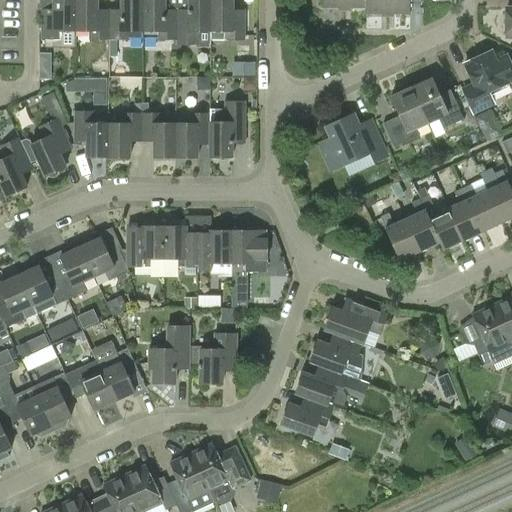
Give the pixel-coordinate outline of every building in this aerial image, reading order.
[(40,40),(62,40),(62,47),(76,47),(76,31),(75,0),(53,0),(53,9),(41,8),(40,40)] [(75,0),(76,31),(89,31),(89,39),(109,39),(109,9),(97,9),(97,0),(75,0)] [(120,0),(121,9),(109,9),(109,39),(129,40),(129,37),(143,37),(142,0),(120,0)] [(177,9),(165,9),(164,0),(142,0),(143,37),(157,37),(157,39),(173,39),(173,45),(171,44),(171,54),(177,54),(177,9)] [(188,0),(188,9),(177,9),(177,54),(180,54),(180,45),(196,45),(196,47),(209,47),(209,39),(210,39),(210,0),(188,0)] [(232,0),(210,0),(210,39),(223,39),(223,41),(245,41),(245,9),(232,9),(232,0)] [(365,0),(344,0),(344,7),(365,8),(365,14),(366,14),(365,0)] [(365,0),(366,14),(387,14),(387,0),(365,0)] [(387,0),(387,14),(410,14),(409,0),(387,0)] [(511,64),(507,54),(495,60),(491,51),(464,63),(474,84),(462,90),(473,113),(493,103),(488,92),(509,82),(510,84),(511,83),(511,64)] [(257,73),(256,60),(234,61),(234,75),(257,73)] [(450,90),(439,95),(431,78),(411,88),(427,123),(439,118),(444,129),(464,119),(450,90)] [(66,83),(66,92),(74,92),(74,79),(66,83)] [(420,135),(416,128),(427,123),(411,88),(390,97),(399,116),(383,123),(394,147),(420,135)] [(224,100),(224,110),(210,110),(210,113),(209,113),(209,145),(209,157),(232,157),(232,144),(245,144),(246,101),(224,100)] [(130,142),(142,142),(142,112),(141,112),(142,103),(134,103),(134,112),(122,112),(122,123),(108,123),(108,157),(130,157),(130,142)] [(108,123),(95,123),(95,110),(74,110),(74,141),(86,141),(86,157),(108,157),(108,123)] [(175,123),(162,123),(162,112),(142,112),(142,142),(153,142),(153,157),(175,157),(175,123)] [(197,145),(209,145),(209,113),(189,113),(189,123),(175,123),(175,157),(197,157),(197,145)] [(372,118),(358,125),(353,115),(326,127),(331,138),(316,145),(328,172),(370,153),(375,163),(390,157),(372,118)] [(58,172),(58,170),(65,167),(58,151),(70,146),(58,119),(39,127),(44,138),(35,143),(26,139),(21,141),(30,163),(37,160),(45,176),(48,174),(50,177),(54,177),(55,176),(57,174),(58,172)] [(499,128),(483,135),(486,140),(501,133),(499,128)] [(511,136),(503,140),(507,151),(511,148),(511,136)] [(19,139),(0,147),(0,182),(6,196),(27,186),(20,171),(32,166),(30,163),(21,141),(20,142),(19,139)] [(494,174),(499,185),(487,190),(502,222),(511,217),(511,190),(508,181),(502,170),(494,174)] [(487,190),(475,196),(470,185),(463,189),(482,231),(502,222),(487,190)] [(460,203),(448,208),(463,240),(482,231),(463,189),(455,192),(460,203)] [(372,194),(362,199),(366,207),(376,203),(372,194)] [(448,208),(437,214),(428,196),(420,200),(443,250),(463,240),(448,208)] [(360,229),(373,223),(362,200),(349,206),(360,229)] [(417,214),(405,219),(420,251),(439,242),(442,250),(443,250),(420,200),(412,203),(417,214)] [(210,230),(211,216),(191,214),(190,229),(210,230)] [(380,218),(385,228),(399,260),(420,251),(405,219),(394,224),(389,214),(380,218)] [(150,265),(151,259),(164,259),(164,226),(126,226),(126,265),(150,265)] [(164,259),(178,259),(178,266),(198,266),(198,232),(186,232),(186,227),(164,226),(164,259)] [(98,234),(100,237),(80,246),(94,277),(105,272),(109,281),(129,272),(126,265),(119,251),(122,249),(112,227),(98,234)] [(247,276),(247,272),(267,272),(267,230),(253,230),(253,231),(231,231),(231,263),(232,263),(232,276),(247,276)] [(209,231),(209,233),(198,232),(198,266),(198,271),(218,271),(218,263),(231,263),(231,231),(209,231)] [(83,282),(94,277),(80,246),(63,254),(61,250),(48,257),(68,300),(87,291),(83,282)] [(37,314),(45,310),(68,300),(48,257),(34,263),(35,267),(19,275),(33,305),(37,314)] [(22,310),(33,305),(19,275),(0,283),(0,287),(6,301),(0,303),(0,314),(6,327),(25,318),(22,310)] [(121,296),(107,303),(113,316),(127,309),(121,296)] [(511,296),(493,305),(511,342),(511,345),(511,296)] [(333,333),(362,344),(363,344),(368,330),(379,334),(386,315),(345,299),(341,311),(333,307),(324,330),(333,333)] [(511,345),(511,342),(493,305),(472,314),(479,330),(471,340),(483,364),(492,360),(494,364),(511,356),(511,345)] [(94,307),(77,314),(83,327),(99,320),(94,307)] [(0,338),(9,334),(6,327),(0,314),(0,338)] [(49,327),(54,340),(80,329),(74,316),(49,327)] [(166,325),(166,349),(149,349),(149,368),(153,368),(152,383),(175,383),(175,368),(190,368),(190,326),(166,325)] [(27,370),(38,367),(41,375),(61,368),(49,333),(18,343),(27,370)] [(214,333),(213,350),(200,349),(200,383),(222,383),(222,370),(237,370),(237,333),(214,333)] [(363,355),(359,354),(362,344),(333,333),(329,345),(317,341),(310,362),(318,365),(348,376),(348,375),(360,379),(361,378),(363,355)] [(134,392),(126,375),(138,370),(128,348),(117,353),(116,352),(96,361),(97,362),(96,362),(114,402),(134,392)] [(94,411),(114,402),(96,362),(66,376),(74,394),(76,398),(86,393),(94,411)] [(348,376),(318,365),(314,376),(303,372),(295,394),(303,397),(333,408),(333,407),(342,410),(347,397),(344,393),(342,392),(348,376)] [(71,417),(63,400),(74,394),(66,376),(64,372),(33,387),(53,431),(66,426),(68,418),(71,417)] [(450,372),(438,376),(446,398),(458,393),(450,372)] [(41,437),(53,431),(33,387),(14,395),(9,384),(0,388),(0,397),(4,405),(12,422),(23,418),(31,435),(34,434),(41,437)] [(424,395),(421,402),(427,405),(431,398),(424,395)] [(326,427),(333,408),(303,397),(300,407),(289,403),(281,425),(312,436),(317,424),(326,427)] [(0,460),(9,456),(7,451),(11,449),(3,431),(14,426),(12,422),(4,405),(0,406),(0,460)] [(511,430),(511,411),(500,407),(494,425),(511,430)] [(212,443),(191,453),(213,502),(215,501),(223,504),(231,500),(234,492),(236,491),(234,488),(251,481),(235,448),(218,456),(212,443)] [(177,479),(167,484),(176,504),(179,511),(188,511),(192,510),(192,511),(193,511),(213,502),(191,453),(169,463),(177,479)] [(164,476),(153,482),(145,465),(124,475),(141,511),(168,511),(167,509),(176,504),(167,484),(164,476)] [(141,511),(124,475),(103,485),(108,497),(98,501),(100,506),(102,511),(141,511)] [(262,479),(258,495),(279,501),(283,484),(262,479)] [(61,504),(64,511),(102,511),(100,506),(98,501),(87,506),(82,494),(61,504)]
